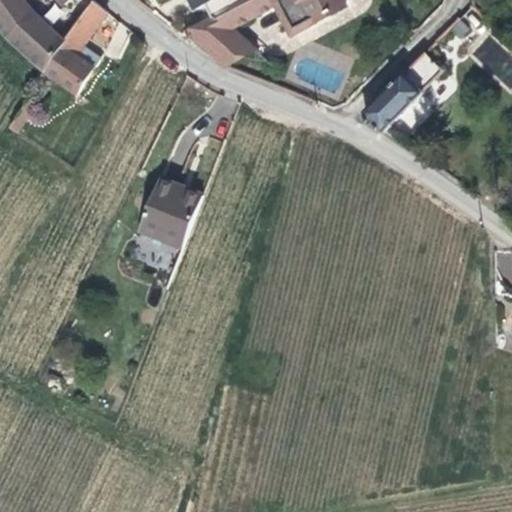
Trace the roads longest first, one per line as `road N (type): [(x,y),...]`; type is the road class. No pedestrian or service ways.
road 1 (residential): [(511,238),(393,156),(163,43),(119,0)]
road 2 (track): [(339,511),(511,484)]
